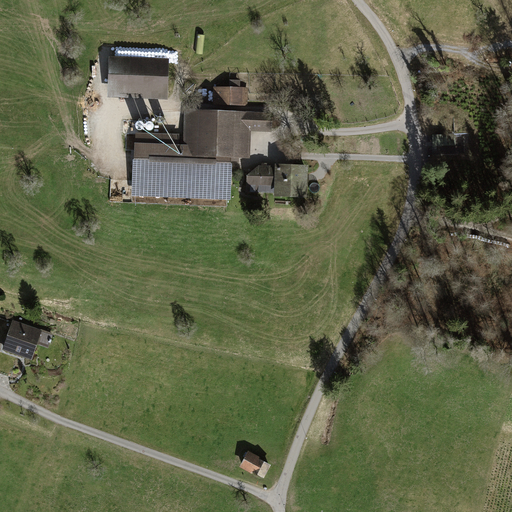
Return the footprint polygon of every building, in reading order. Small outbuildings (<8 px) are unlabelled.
[(171,62),(114,61),(113,97),(170,98),(171,62)] [(245,86),(212,85),(212,104),(245,105),(245,86)] [(272,113),(186,111),(185,149),(137,148),(135,203),(232,205),(233,159),(251,160),(251,132),(271,132),(272,113)] [(259,166),(248,176),(248,194),(274,194),(275,203),(310,202),(312,166),(259,166)] [(45,331),(13,318),(1,347),(33,359),(45,331)] [(261,457),(248,450),(239,466),(252,473),(253,472),(264,478),(271,464),(260,458),(261,457)]
